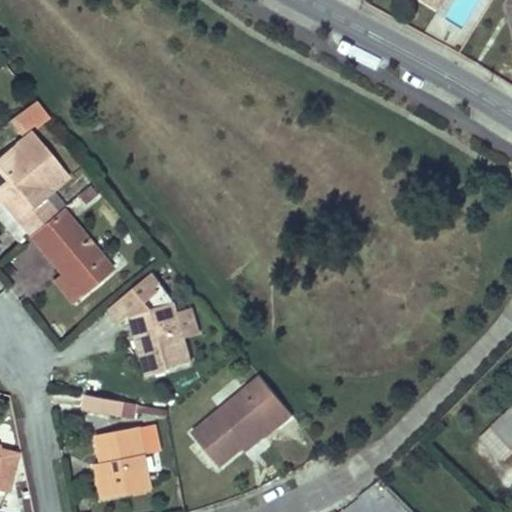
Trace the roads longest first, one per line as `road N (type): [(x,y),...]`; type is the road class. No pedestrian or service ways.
road 1 (unclassified): [(308,0),(511,114)]
road 2 (residential): [(52,511),(26,365),(0,339)]
